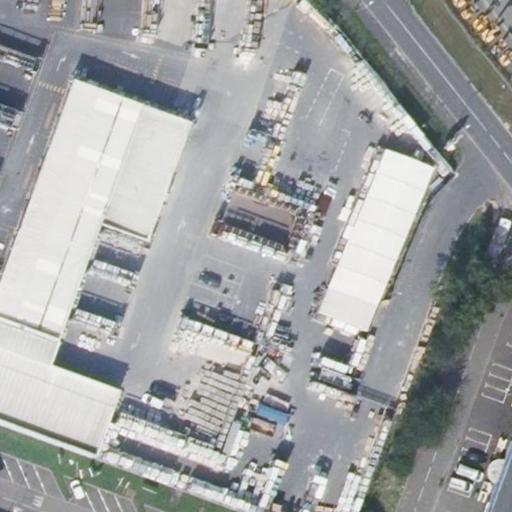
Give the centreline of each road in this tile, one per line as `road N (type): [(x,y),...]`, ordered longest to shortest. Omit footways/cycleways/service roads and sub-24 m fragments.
road 1 (unknown): [(480,127),(373,410),(336,434),(310,427),(292,413),(287,396),(338,164),(324,107)]
road 2 (unclassified): [(511,260),(416,511)]
road 3 (unclassified): [(511,167),(379,0)]
